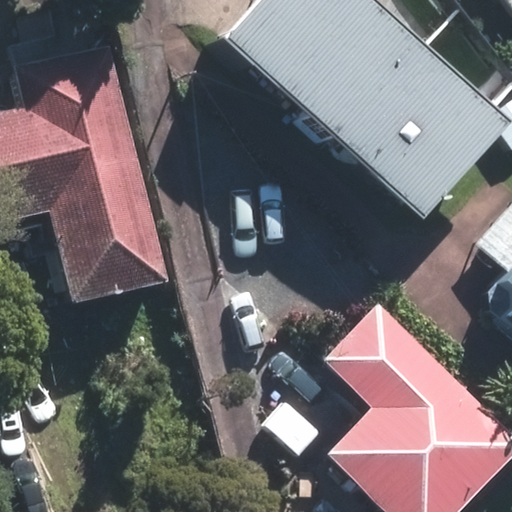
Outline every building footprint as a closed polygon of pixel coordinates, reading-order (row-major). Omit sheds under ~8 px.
[(334,0),(246,0),(197,54),(392,233),(482,135),(334,0)] [(511,0),(477,0),(511,46),(511,0)] [(93,51),(0,73),(0,103),(3,114),(0,114),(0,226),(28,219),(51,315),(150,291),(93,51)] [(511,198),(462,248),(493,279),(473,299),(473,318),(511,356),(511,198)] [(348,421),(304,463),(351,511),(444,511),(503,456),(361,310),(299,370),(348,421)]
